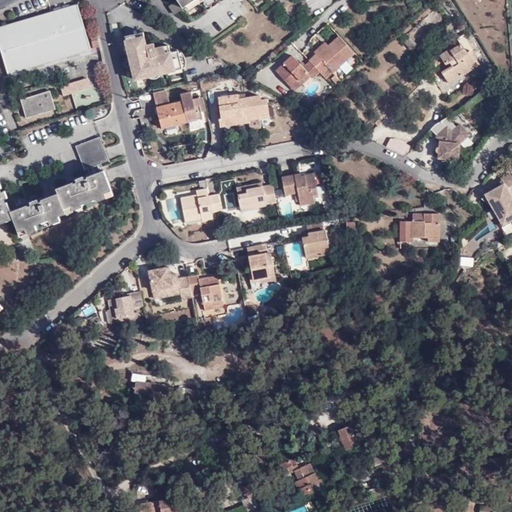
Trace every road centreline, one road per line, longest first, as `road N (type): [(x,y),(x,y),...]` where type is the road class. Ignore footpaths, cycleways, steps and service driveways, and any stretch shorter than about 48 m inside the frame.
road 1 (residential): [(139,175),(346,139),(433,177),(474,176),(511,135)]
road 2 (unknown): [(32,334),(67,434),(102,492),(222,435)]
road 3 (residential): [(19,345),(152,229)]
road 4 (residential): [(122,118),(10,167)]
road 5 (residential): [(122,118),(96,0)]
